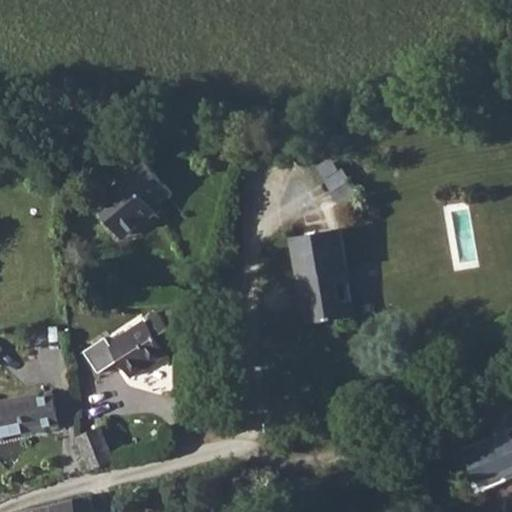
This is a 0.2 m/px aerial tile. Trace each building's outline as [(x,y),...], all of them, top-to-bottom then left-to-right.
[(87,198),(105,218),(109,215),(123,232),(137,220),(135,216),(168,189),(136,151),(118,165),(122,169),(87,198)] [(327,176),(339,202),(358,193),(346,167),(327,176)] [(355,301),(339,214),(290,223),(305,310),(355,301)] [(177,339),(160,313),(147,322),(145,318),(107,343),(128,376),(166,351),(164,348),(177,339)] [(60,392),(29,397),(35,432),(67,426),(60,392)] [(0,437),(35,432),(29,397),(0,401),(0,437)] [(106,466),(118,461),(104,425),(82,432),(97,469),(106,466)] [(511,438),(468,455),(478,482),(511,469),(511,438)] [(95,511),(92,494),(54,504),(55,511),(95,511)]
